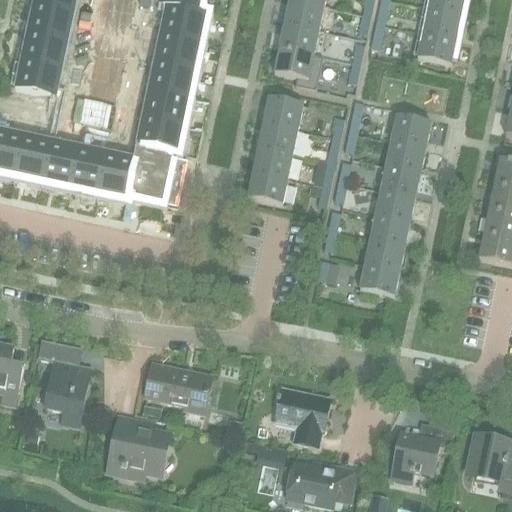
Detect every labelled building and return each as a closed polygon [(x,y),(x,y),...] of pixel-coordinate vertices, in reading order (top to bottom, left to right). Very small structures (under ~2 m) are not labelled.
[(0,177),(128,205),(130,198),(136,199),(135,202),(137,203),(145,204),(165,208),(179,211),(189,166),(189,165),(175,162),(171,161),(171,158),(175,159),(179,159),(209,19),(201,17),(204,0),(167,0),(165,11),(173,13),(140,170),(0,140),(0,177)] [(37,0),(17,95),(25,96),(36,99),(46,101),(53,102),(74,0),(37,0)] [(292,0),(291,5),(325,12),(327,0),(292,0)] [(367,0),(363,20),(373,22),(377,2),(367,0)] [(432,0),(431,8),(465,15),(467,0),(432,0)] [(383,2),(378,26),(387,27),(392,4),(383,2)] [(291,5),(286,29),(320,36),(325,12),(291,5)] [(431,8),(425,36),(459,44),(465,15),(431,8)] [(359,39),(368,41),(369,41),(373,22),(363,20),(359,39)] [(378,26),(372,53),(381,55),(387,27),(378,26)] [(286,29),(281,53),(315,60),(320,36),(286,29)] [(453,71),(459,44),(425,36),(419,64),(453,71)] [(357,49),(353,69),(362,71),(366,51),(357,49)] [(281,53),(276,79),(301,84),(300,89),(318,93),(324,63),(315,60),(281,53)] [(349,89),(358,91),(362,71),(353,69),(349,89)] [(271,103),(265,129),(300,136),(305,110),(271,103)] [(354,118),(350,139),(359,141),(363,120),(354,118)] [(399,121),(393,148),(427,155),(433,129),(399,121)] [(337,123),(333,143),(342,145),(347,125),(337,123)] [(265,129),(260,153),(294,160),(300,136),(265,129)] [(346,158),(355,160),(359,141),(350,139),(346,158)] [(329,163),(338,165),(342,145),(333,143),(329,163)] [(393,148),(388,172),(422,179),(427,155),(393,148)] [(260,153),(255,178),(289,185),(294,160),(260,153)] [(511,166),(502,164),(497,188),(511,191),(511,166)] [(344,167),(339,188),(348,190),(353,169),(344,167)] [(327,172),(323,192),(332,194),(336,174),(327,172)] [(388,172),(383,197),(417,204),(422,179),(388,172)] [(284,210),(289,185),(255,178),(249,203),(284,210)] [(344,209),(348,190),(339,188),(335,207),(344,209)] [(511,191),(497,188),(491,215),(511,217),(511,191)] [(319,212),(328,214),(332,194),(323,192),(319,212)] [(383,197),(378,221),(412,228),(417,204),(383,197)] [(511,217),(491,215),(485,243),(511,247),(511,217)] [(333,217),(329,237),(338,238),(342,219),(333,217)] [(378,221),(372,245),(406,253),(412,228),(378,221)] [(329,237),(325,256),(334,258),(338,238),(329,237)] [(511,270),(511,247),(485,243),(480,264),(511,270)] [(372,245),(367,270),(401,277),(406,253),(372,245)] [(323,266),(319,286),(328,288),(332,268),(323,266)] [(362,295),(392,301),(396,302),(401,277),(367,270),(362,295)] [(63,418),(60,430),(80,434),(92,373),(78,370),(81,355),(43,347),(40,363),(56,366),(46,415),(63,418)] [(16,411),(24,371),(12,368),(15,353),(0,349),(0,399),(3,400),(1,408),(16,411)] [(205,419),(213,383),(154,370),(147,401),(187,410),(186,415),(205,419)] [(325,439),(332,403),(282,392),(275,428),(298,433),(294,447),(320,453),(323,438),(325,439)] [(145,410),(144,418),(161,422),(163,413),(145,410)] [(160,480),(169,442),(141,436),(143,427),(122,423),(112,469),(160,480)] [(231,424),(228,440),(241,442),(244,426),(231,424)] [(453,451),(456,436),(430,431),(427,445),(402,439),(392,486),(413,491),(416,477),(435,481),(442,449),(453,451)] [(30,434),(27,446),(38,448),(41,436),(30,434)] [(511,497),(511,450),(478,443),(470,478),(504,485),(501,495),(511,497)] [(248,446),(246,455),(259,458),(257,468),(284,473),(288,454),(248,446)] [(452,462),(450,475),(458,476),(464,473),(466,464),(452,462)] [(350,506),(356,476),(326,470),(325,476),(295,470),(289,503),(333,511),(335,502),(350,506)]
